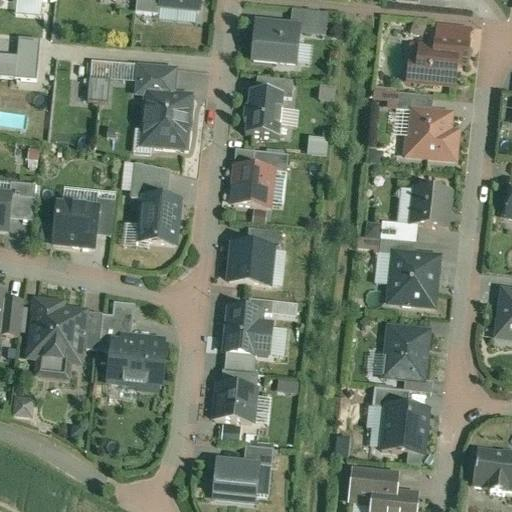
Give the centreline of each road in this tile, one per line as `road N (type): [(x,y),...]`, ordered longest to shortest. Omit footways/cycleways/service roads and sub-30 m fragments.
road 1 (residential): [(511,41),(491,79),(460,406)]
road 2 (residential): [(194,299),(225,0)]
road 3 (residential): [(164,511),(194,299)]
road 4 (residential): [(0,266),(194,299)]
road 5 (residential): [(138,511),(0,434)]
